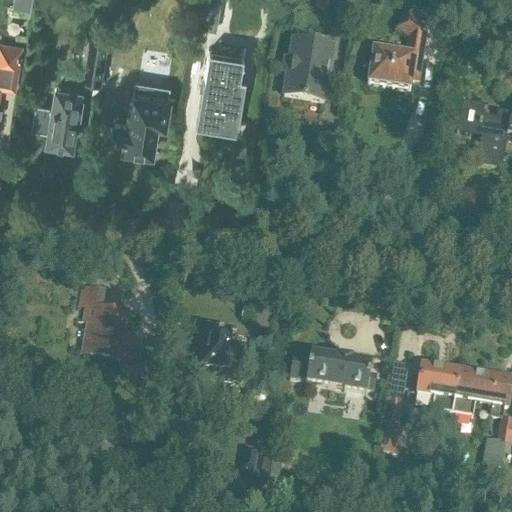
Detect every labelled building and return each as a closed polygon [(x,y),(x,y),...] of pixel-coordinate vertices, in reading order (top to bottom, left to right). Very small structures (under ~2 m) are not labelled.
[(100,0),(99,6),(110,8),(111,0),(100,0)] [(198,0),(194,28),(215,32),(220,0),(198,0)] [(357,0),(333,0),(331,13),(355,17),(357,0)] [(404,60),(381,56),(371,55),(365,87),(408,94),(410,84),(417,85),(425,32),(423,32),(405,18),(395,31),(407,40),(404,60)] [(100,85),(106,49),(108,42),(90,39),(83,82),(100,85)] [(328,67),(331,49),(331,48),(291,41),(288,60),(283,59),(281,75),(285,76),(282,98),(322,105),(326,82),(323,82),(325,66),(328,67)] [(0,88),(14,91),(20,49),(21,47),(0,43),(0,42),(0,88)] [(195,124),(236,131),(241,99),(239,98),(236,98),(239,78),(240,77),(242,63),(240,63),(207,57),(203,78),(195,124)] [(80,116),(83,96),(79,95),(80,92),(56,88),(53,107),(35,104),(30,130),(48,133),(47,143),(71,147),(76,116),(80,116)] [(164,128),(169,99),(133,93),(127,125),(115,123),(113,136),(125,139),(123,148),(151,153),(155,126),(164,128)] [(475,168),(500,172),(505,144),(511,144),(511,115),(497,113),(496,121),(483,119),(484,108),(461,104),(456,135),(480,139),(475,168)] [(152,385),(156,363),(139,360),(142,343),(124,340),(128,316),(101,312),(104,295),(82,291),(79,309),(86,310),(83,326),(87,326),(82,356),(122,363),(120,373),(135,376),(134,382),(152,385)] [(232,387),(234,376),(238,350),(234,349),(234,345),(231,345),(233,336),(207,333),(200,371),(203,372),(202,383),(217,385),(217,384),(232,387)] [(292,359),(288,382),(304,385),(304,387),(343,393),(342,394),(365,398),(366,394),(373,395),(375,379),(368,378),(370,366),(350,363),(350,361),(336,359),(336,361),(309,357),(308,362),(292,359)] [(420,366),(415,396),(432,399),(430,414),(451,418),(451,417),(454,403),(459,372),(420,366)] [(451,417),(451,418),(472,421),(474,406),(489,409),(491,409),(489,420),(500,422),(502,411),(507,412),(510,396),(511,385),(511,379),(459,372),(454,403),(451,417)] [(400,406),(404,382),(393,380),(389,405),(388,404),(384,428),(383,428),(379,454),(399,456),(403,431),(397,430),(401,406),(400,406)] [(485,443),(481,469),(506,473),(510,449),(511,449),(511,423),(500,422),(496,444),(493,443),(486,442),(485,443)] [(254,475),(257,453),(245,451),(242,473),(254,475)] [(277,488),(282,461),(264,458),(256,501),(271,503),(274,488),(277,488)] [(384,473),(374,471),(372,481),(382,482),(384,473)] [(248,511),(251,497),(217,492),(214,511),(221,511),(248,511)]
